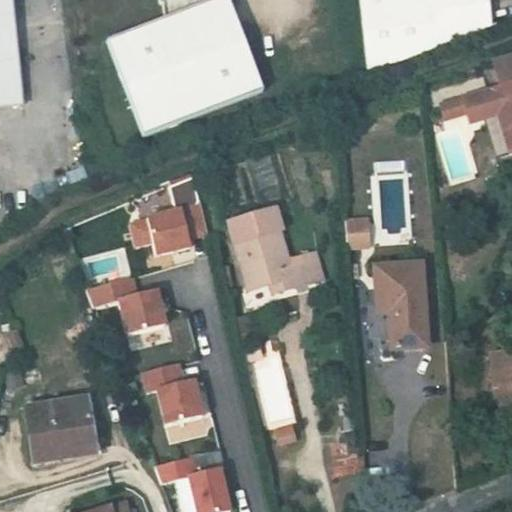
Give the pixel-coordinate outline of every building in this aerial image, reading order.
[(0,0),(0,107),(24,105),(12,0),(0,0)] [(106,43),(142,138),(261,93),(225,0),(158,0),(159,5),(162,4),(164,21),(106,43)] [(359,0),(368,75),(444,47),(439,1),(449,0),(359,0)] [(488,0),(449,0),(439,1),(444,47),(492,28),(488,0)] [(511,52),(492,57),(500,87),(511,83),(511,52)] [(511,141),(511,83),(500,87),(468,95),(475,119),(503,111),(511,141)] [(182,210),(149,218),(158,255),(192,246),(190,238),(210,234),(202,201),(182,206),(182,210)] [(278,209),(229,222),(247,290),(273,281),(276,292),(326,277),(318,250),(287,256),(279,231),(283,229),(278,209)] [(372,220),(351,222),(352,248),(373,246),(372,220)] [(424,267),(378,270),(380,300),(395,299),(398,348),(428,346),(424,267)] [(134,277),(89,288),(99,312),(121,306),(128,336),(165,327),(156,292),(139,296),(134,277)] [(511,355),(494,357),(498,412),(511,410),(511,355)] [(183,361),(147,369),(151,386),(164,383),(173,419),(212,409),(204,374),(187,378),(183,361)] [(89,394),(27,403),(35,457),(58,454),(57,450),(96,445),(89,394)] [(293,427),(277,431),(279,444),(295,439),(293,427)] [(359,451),(338,454),(340,471),(361,469),(359,451)] [(198,453),(160,462),(167,481),(181,477),(191,475),(200,511),(218,511),(235,508),(225,465),(203,470),(198,453)] [(200,511),(191,475),(181,477),(189,511),(200,511)] [(129,511),(127,502),(93,511),(129,511)]
